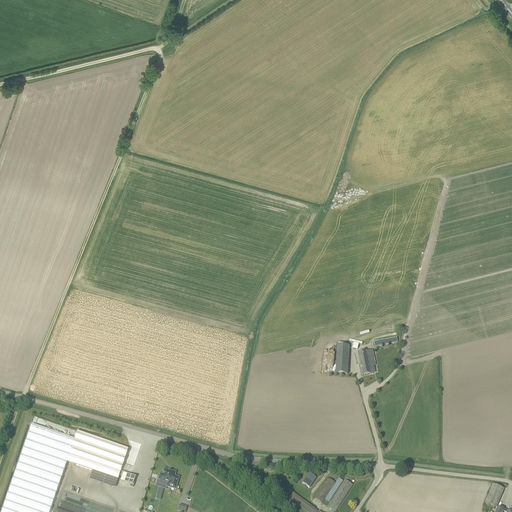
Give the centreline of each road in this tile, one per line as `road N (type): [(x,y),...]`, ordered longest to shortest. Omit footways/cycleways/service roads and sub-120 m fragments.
road 1 (track): [(161,46),(0,464)]
road 2 (unclassified): [(380,465),(220,452),(0,391)]
road 3 (track): [(364,392),(399,363),(446,187),(457,175),(511,162)]
road 4 (track): [(0,86),(161,46)]
road 5 (unclassified): [(511,483),(380,465)]
